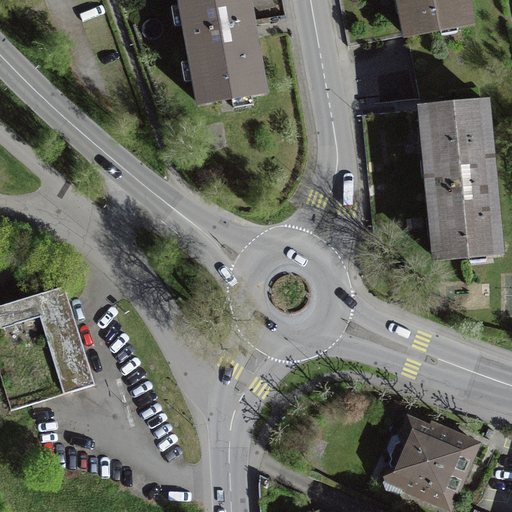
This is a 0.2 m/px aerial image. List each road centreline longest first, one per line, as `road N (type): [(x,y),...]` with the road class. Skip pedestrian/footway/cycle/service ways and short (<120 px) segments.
road 1 (primary): [(0,54),(116,162),(252,270)]
road 2 (unknown): [(230,451),(189,472),(141,450),(123,431),(105,389),(113,242)]
road 3 (residential): [(0,210),(101,227),(203,349),(246,379)]
road 4 (residential): [(311,0),(338,164),(312,255)]
road 5 (primary): [(511,390),(331,317)]
road 6 (residential): [(230,451),(366,511)]
